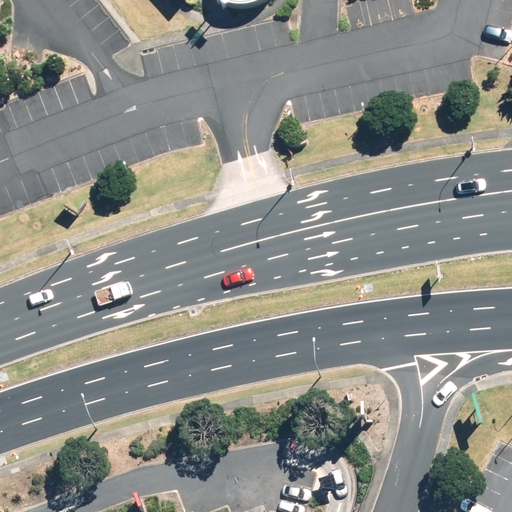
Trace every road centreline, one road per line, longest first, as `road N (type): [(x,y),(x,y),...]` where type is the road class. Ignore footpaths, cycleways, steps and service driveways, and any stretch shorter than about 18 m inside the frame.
road 1 (primary): [(0,324),(123,272),(272,225),(403,202),(511,194)]
road 2 (primary): [(511,310),(412,315),(232,353),(0,423)]
